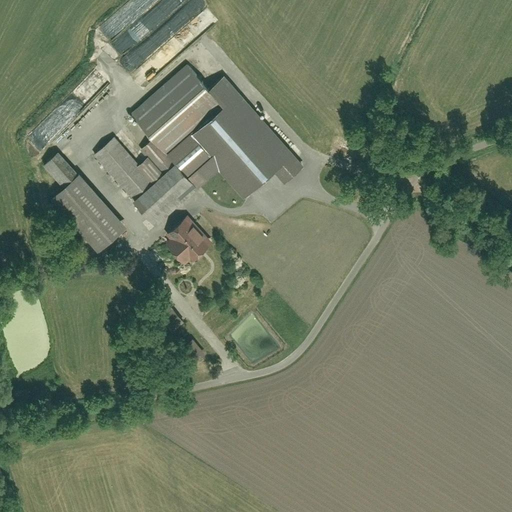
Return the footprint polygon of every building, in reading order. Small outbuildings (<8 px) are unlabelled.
[(180,14),(140,37),(146,47),(135,53),(137,57),(140,55),(141,57),(132,62),(133,64),(157,50),(154,44),(183,27),(188,37),(215,22),(205,5),(191,14),(187,7),(178,12),(180,14)] [(81,110),(109,84),(105,79),(108,76),(96,64),(81,78),(84,81),(64,99),(74,109),(77,106),(81,110)] [(185,66),(130,114),(152,139),(146,144),(165,165),(160,170),(146,155),(137,163),(114,137),(93,156),(153,224),(173,206),(171,203),(181,195),(192,207),(224,179),(209,161),(214,157),(192,132),(221,107),(185,66)] [(38,135),(42,137),(44,132),(35,127),(30,135),(36,139),(38,135)] [(124,227),(86,184),(55,150),(40,163),(62,188),(49,200),(96,252),(124,227)] [(250,164),(227,184),(241,200),(263,180),(250,164)] [(186,215),(161,240),(186,265),(211,239),(186,215)] [(172,330),(183,319),(163,299),(152,311),(172,330)] [(191,361),(203,354),(193,336),(180,344),(191,361)]
